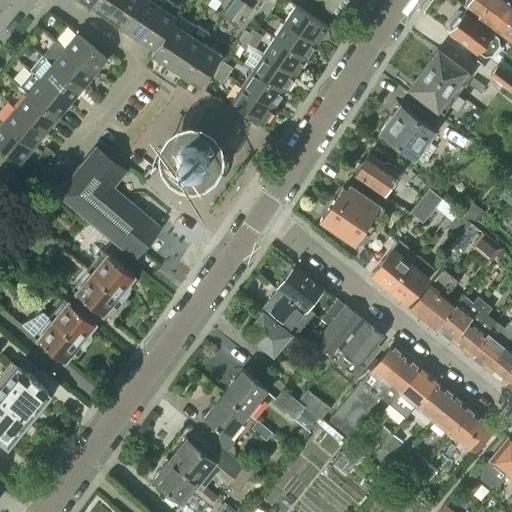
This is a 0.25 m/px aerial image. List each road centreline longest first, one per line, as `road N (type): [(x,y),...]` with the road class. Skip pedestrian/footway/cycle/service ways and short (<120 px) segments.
road 1 (residential): [(41,511),(263,205)]
road 2 (residential): [(263,205),(511,409)]
road 3 (residential): [(263,205),(401,0)]
road 4 (residential): [(56,0),(132,56),(139,74),(63,170)]
